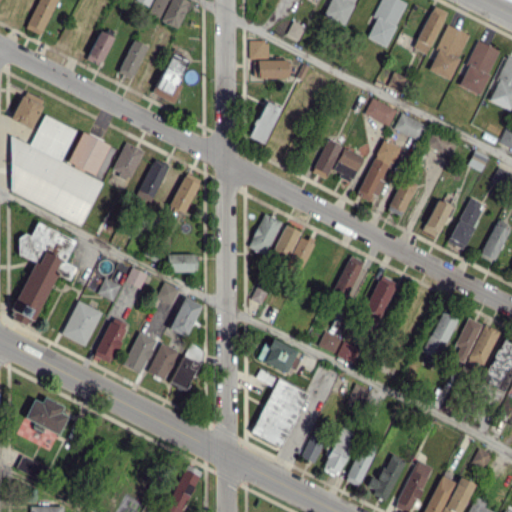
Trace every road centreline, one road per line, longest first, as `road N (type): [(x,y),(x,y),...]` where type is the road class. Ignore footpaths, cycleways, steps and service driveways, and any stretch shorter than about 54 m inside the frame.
road 1 (residential): [(511,307),(0,45)]
road 2 (residential): [(224,0),(227,511)]
road 3 (secondary): [(339,511),(0,338)]
